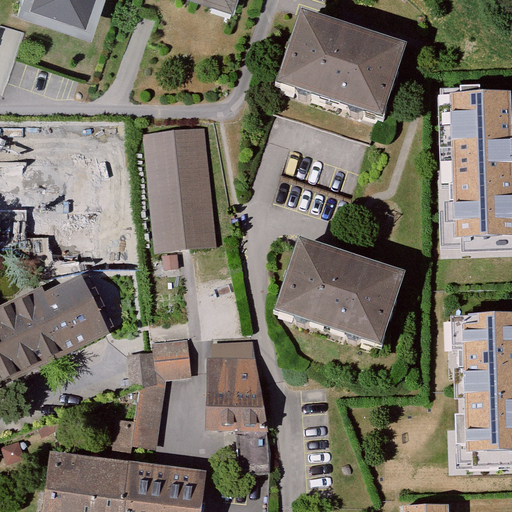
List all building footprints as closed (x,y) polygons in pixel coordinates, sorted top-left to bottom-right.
[(20,0),(17,10),(91,34),(102,0),(20,0)] [(236,0),(203,0),(233,10),(236,0)] [(406,43),(302,14),(279,96),(383,125),(406,43)] [(450,93),(455,235),(511,232),(511,122),(511,91),(450,93)] [(206,137),(140,141),(148,256),(214,252),(206,137)] [(407,277),(298,244),(275,321),(384,353),(407,277)] [(0,373),(108,325),(81,265),(0,301),(0,373)] [(511,314),(463,316),(466,451),(511,449),(511,314)] [(188,340),(153,345),(153,353),(127,355),(130,393),(140,390),(135,421),(109,418),(104,450),(130,453),(132,447),(156,453),(164,381),(190,376),(188,340)] [(255,359),(208,358),(206,430),(267,432),(255,359)] [(124,511),(130,461),(51,453),(44,511),(124,511)] [(200,511),(205,469),(130,461),(124,511),(200,511)]
